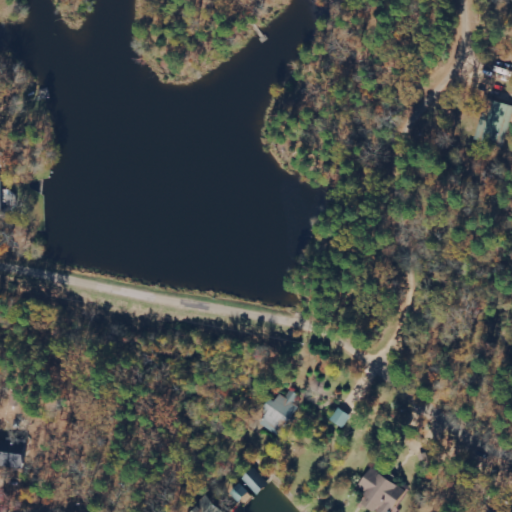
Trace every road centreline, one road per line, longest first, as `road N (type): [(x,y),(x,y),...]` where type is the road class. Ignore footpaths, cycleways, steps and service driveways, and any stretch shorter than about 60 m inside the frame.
road 1 (residential): [(471,0),(457,65),(405,142),(417,278),(380,365)]
road 2 (residential): [(0,249),(290,317),(319,333)]
road 3 (residential): [(511,443),(319,333)]
